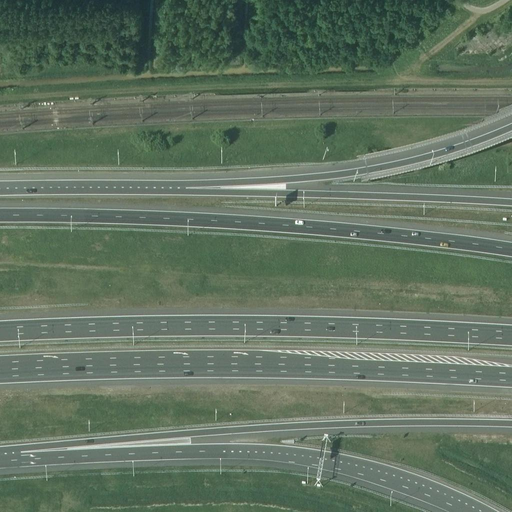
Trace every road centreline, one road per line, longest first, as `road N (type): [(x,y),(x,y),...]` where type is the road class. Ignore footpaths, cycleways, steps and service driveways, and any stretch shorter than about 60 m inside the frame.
road 1 (motorway): [(511,253),(316,231),(0,214)]
road 2 (motorway): [(0,371),(194,366),(511,378)]
road 3 (motorway): [(511,336),(269,327),(0,332)]
road 4 (motorway): [(19,455),(322,425),(511,425)]
road 5 (motorway): [(19,455),(282,454),(371,470),(479,511)]
road 6 (motorway): [(511,128),(366,169),(183,188)]
road 7 (motorway): [(511,205),(183,188)]
road 8 (motorway): [(183,188),(0,189)]
